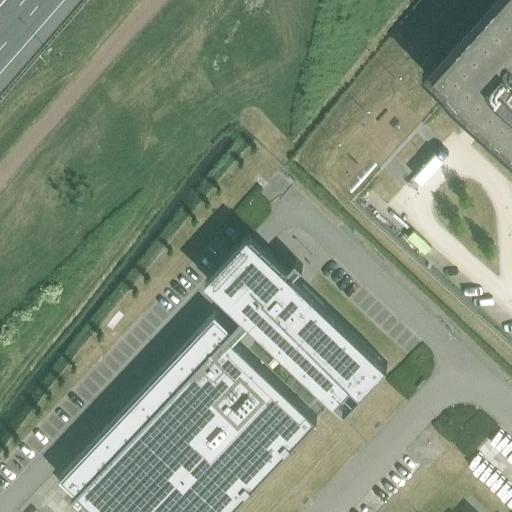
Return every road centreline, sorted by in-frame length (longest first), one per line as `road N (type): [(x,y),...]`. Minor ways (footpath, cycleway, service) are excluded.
road 1 (unclassified): [(266,230),(3,511)]
road 2 (unclassified): [(266,230),(292,200),(464,367)]
road 3 (unclassified): [(326,511),(464,367)]
